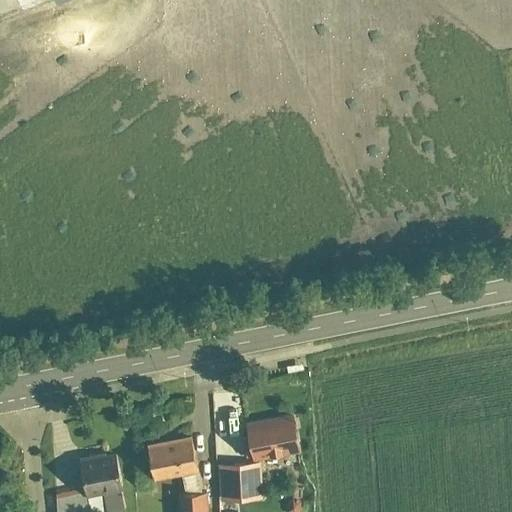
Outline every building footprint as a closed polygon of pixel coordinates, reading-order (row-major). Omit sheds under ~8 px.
[(291,417),(242,426),(245,440),(249,461),(298,452),(291,417)] [(188,436),(146,445),(153,481),(195,473),(188,436)] [(245,440),(228,442),(230,459),(247,457),(245,440)] [(114,455),(78,459),(83,497),(119,492),(114,455)] [(220,466),(222,502),(261,500),(259,465),(220,466)] [(205,511),(205,494),(177,495),(177,511),(205,511)]
